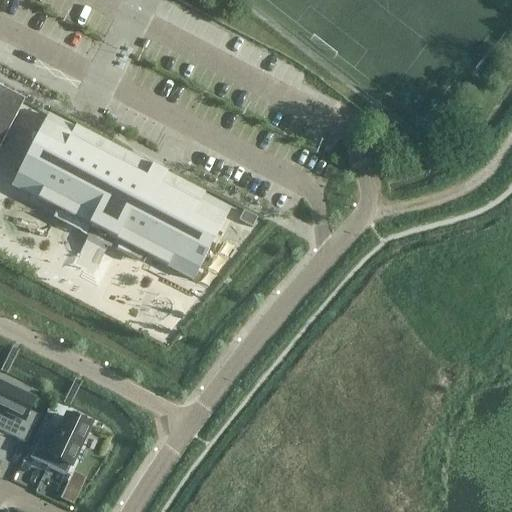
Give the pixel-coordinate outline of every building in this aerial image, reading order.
[(0,91),(0,147),(23,104),(0,91)] [(65,216),(92,230),(102,235),(111,240),(144,257),(155,262),(193,281),(205,258),(209,250),(213,252),(217,245),(213,243),(229,210),(189,190),(166,178),(153,171),(126,157),(48,117),(11,188),(65,216)] [(244,213),(239,222),(251,228),(256,220),(244,213)] [(107,247),(111,240),(102,235),(92,230),(90,234),(88,237),(82,249),(92,254),(102,259),(107,247)] [(33,402),(0,386),(0,432),(14,439),(26,445),(39,418),(28,413),(33,402)] [(47,469),(66,478),(89,429),(65,418),(55,439),(43,433),(30,460),(47,469)] [(69,483),(61,500),(72,506),(73,504),(80,489),(69,483)]
